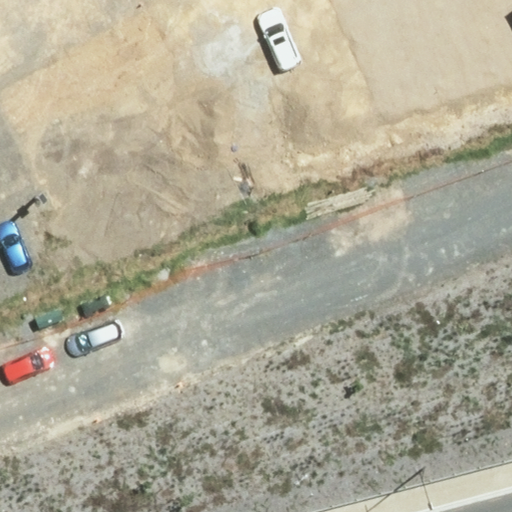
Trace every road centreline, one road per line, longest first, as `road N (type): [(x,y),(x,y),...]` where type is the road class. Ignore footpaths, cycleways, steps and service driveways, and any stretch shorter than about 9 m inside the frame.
road 1 (residential): [(0,415),(365,273)]
road 2 (residential): [(279,0),(365,273)]
road 3 (residential): [(365,273),(511,220)]
